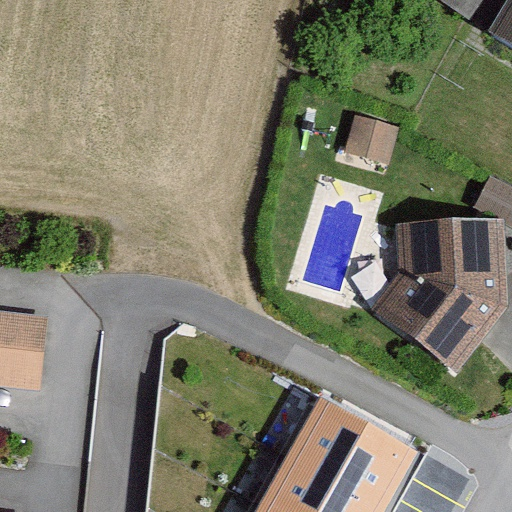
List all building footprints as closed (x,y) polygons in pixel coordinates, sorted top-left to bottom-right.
[(511,0),(491,34),(511,47),(511,0)] [(400,129),(355,117),(345,153),(390,165),(400,129)] [(475,208),(511,227),(511,189),(491,178),(475,208)] [(378,310),(450,368),(499,305),(497,224),(404,226),(405,276),(378,310)] [(0,387),(41,391),(48,318),(0,313),(0,387)] [(385,511),(418,451),(321,398),(257,511),(385,511)]
